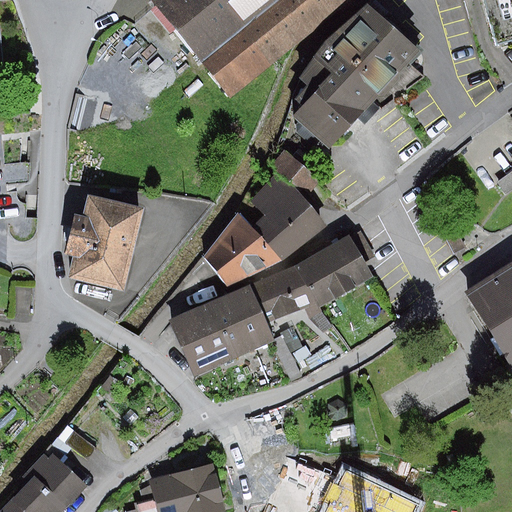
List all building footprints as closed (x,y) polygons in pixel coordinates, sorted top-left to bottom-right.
[(162,0),(238,92),(341,0),(162,0)] [(426,53),(373,4),(303,79),(315,89),(288,119),(329,157),(426,53)] [(0,268),(11,273),(11,250),(10,219),(37,219),(39,175),(41,131),(6,134),(0,19),(0,268)] [(257,234),(281,261),(326,222),(304,194),(317,179),(294,155),(252,205),(270,219),(257,234)] [(144,207),(90,194),(69,278),(123,292),(144,207)] [(257,234),(233,215),(204,255),(225,286),(281,261),(257,234)] [(361,231),(294,267),(316,305),(318,310),(373,279),(365,263),(375,256),(361,231)] [(294,267),(253,285),(269,324),(316,305),(294,267)] [(511,272),(477,290),(511,356),(511,272)] [(253,285),(168,322),(195,377),(277,342),(269,324),(253,285)] [(80,430),(4,511),(66,511),(90,485),(81,477),(104,452),(80,430)] [(164,502),(141,507),(142,511),(227,511),(232,511),(222,468),(159,483),(164,502)]
